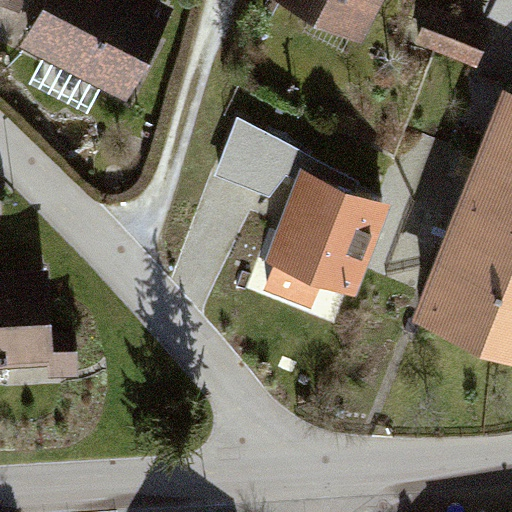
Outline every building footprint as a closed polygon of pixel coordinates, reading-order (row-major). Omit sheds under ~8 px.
[(130,0),(40,0),(20,46),(137,98),(173,18),(130,0)] [(266,0),(349,49),(377,0),(266,0)] [(511,0),(501,0),(499,10),(511,14),(511,0)] [(511,105),(508,104),(432,311),(511,340),(511,105)] [(303,172),(247,296),(328,332),(383,208),(303,172)] [(0,369),(48,368),(44,276),(0,275),(0,369)]
